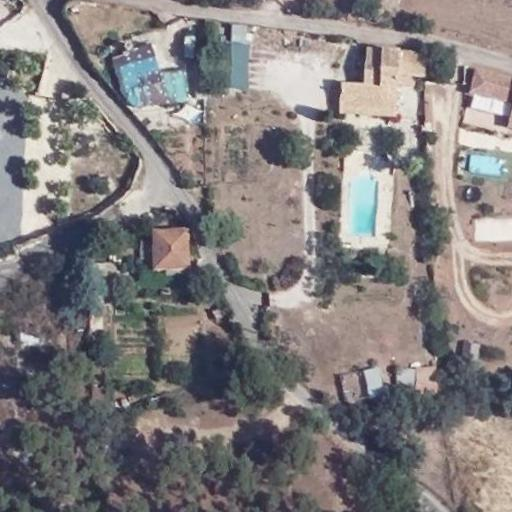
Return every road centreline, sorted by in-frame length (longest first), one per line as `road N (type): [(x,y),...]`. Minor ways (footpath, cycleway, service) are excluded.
road 1 (residential): [(40,0),(44,18),(199,222),(287,383),(445,511)]
road 2 (residential): [(157,0),(430,39),(511,66)]
